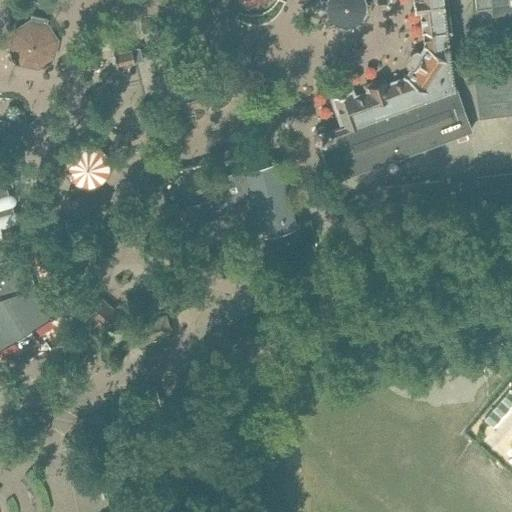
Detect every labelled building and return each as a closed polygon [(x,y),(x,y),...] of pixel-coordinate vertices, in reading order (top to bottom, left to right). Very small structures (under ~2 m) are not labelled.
[(312,135),(317,137),(321,149),(329,171),(332,179),(470,128),(455,86),(443,0),(413,0),(415,9),(420,8),(424,43),(419,51),(416,49),(412,52),(407,60),(406,66),(408,67),(403,74),(387,80),(385,74),(362,83),(365,91),(352,95),(349,87),(330,94),(340,121),(333,124),(332,119),(323,122),(319,121),(314,122),(311,125),(310,130),(312,135)] [(354,28),(371,0),(370,0),(327,0),(322,9),(354,28)] [(511,0),(474,0),(478,31),(511,26),(511,58),(474,64),(476,78),(481,113),(490,112),(505,110),(511,108),(511,0)] [(18,62),(19,64),(38,68),(42,65),(43,66),(52,61),(51,60),(55,57),(59,38),(48,22),(47,21),(48,17),(31,14),(30,18),(29,18),(13,28),(8,48),(10,49),(9,50),(14,57),(17,63),(18,62)] [(140,46),(114,51),(117,65),(143,59),(140,46)] [(172,51),(159,82),(195,97),(208,66),(172,51)] [(139,107),(137,107),(140,119),(151,116),(149,104),(143,106),(143,104),(139,105),(139,107)] [(65,143),(66,182),(106,181),(105,141),(65,143)] [(202,153),(204,160),(241,150),(239,143),(202,153)] [(329,171),(321,149),(317,151),(324,172),(329,171)] [(284,187),(276,159),(245,167),(221,174),(226,193),(186,204),(187,207),(179,209),(174,210),(180,230),(184,247),(199,242),(236,232),(243,256),(286,244),(282,230),(295,226),(291,213),(284,187)] [(5,177),(0,176),(0,225),(2,233),(20,224),(17,216),(21,212),(19,205),(14,203),(13,199),(16,194),(13,188),(8,186),(5,177)] [(0,348),(14,339),(20,348),(36,336),(32,328),(51,315),(32,287),(35,286),(25,252),(10,257),(9,253),(8,249),(0,251),(0,348)] [(118,311),(93,290),(80,306),(105,326),(118,311)] [(158,317),(135,327),(142,342),(157,336),(171,329),(165,314),(158,317)] [(156,399),(151,385),(138,390),(143,404),(156,399)] [(511,405),(511,392),(510,390),(483,420),(492,428),(511,405)] [(187,422),(167,428),(183,476),(222,464),(216,446),(207,416),(187,422)] [(284,483),(281,460),(277,460),(267,462),(270,484),(284,483)]
